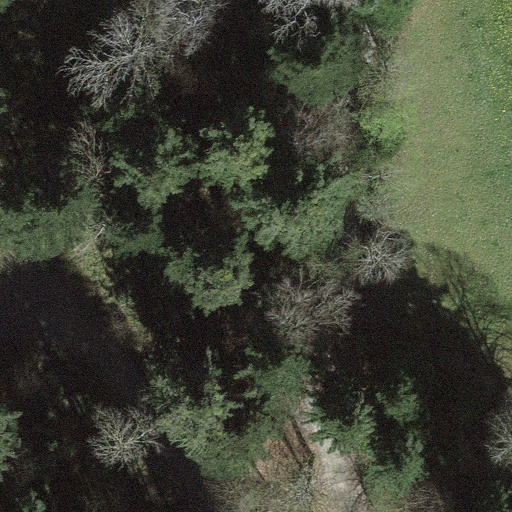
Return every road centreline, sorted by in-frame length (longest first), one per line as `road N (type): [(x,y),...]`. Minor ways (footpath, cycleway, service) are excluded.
road 1 (track): [(357,0),(348,511)]
road 2 (track): [(57,302),(222,511)]
road 3 (track): [(0,228),(57,302),(0,314)]
